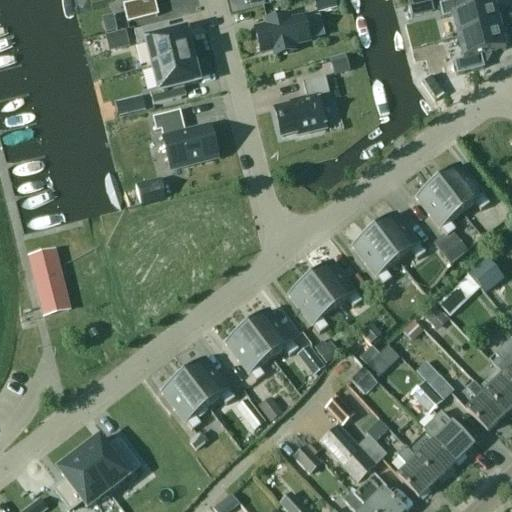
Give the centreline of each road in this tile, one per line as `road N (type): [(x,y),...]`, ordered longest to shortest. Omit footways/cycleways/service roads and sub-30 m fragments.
road 1 (residential): [(0,474),(286,252)]
road 2 (residential): [(286,252),(472,109),(510,101)]
road 3 (residential): [(286,252),(266,218),(213,0)]
